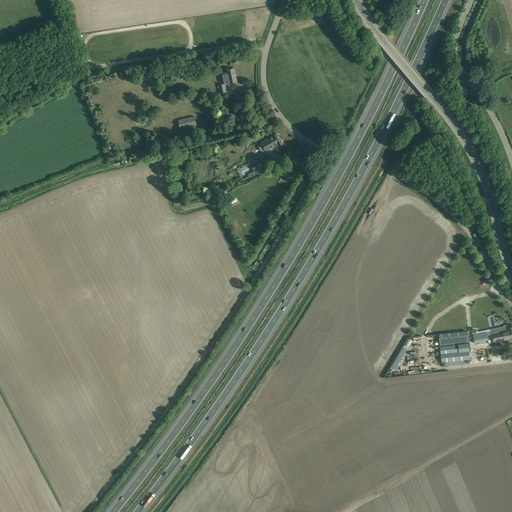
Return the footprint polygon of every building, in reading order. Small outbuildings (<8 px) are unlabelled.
[(222,74),(224,84),(229,83),(236,81),(235,75),(234,75),(234,74),(235,73),(234,69),(227,70),(228,72),(222,74)] [(202,103),(206,119),(212,118),(208,102),(202,103)] [(196,125),(194,117),(178,121),(180,129),(196,125)] [(265,151),(267,150),(273,147),(274,148),(278,146),(283,144),(277,133),(272,136),(273,136),(261,143),(259,144),(258,146),(258,149),(259,151),(261,152),(264,152),(265,151)] [(250,164),(251,165),(254,171),(253,172),(254,174),(254,176),(266,169),(264,166),(268,163),(264,157),(250,164)] [(499,329),(489,331),(491,341),(492,344),(511,339),(511,326),(501,328),(501,330),(499,330),(499,329)] [(491,341),(489,331),(473,334),(475,344),(491,341)] [(469,332),(445,335),(446,345),(471,342),(470,335),(469,332)] [(470,360),(469,352),(468,344),(440,347),(440,355),(441,363),(470,360)] [(410,363),(422,363),(422,348),(414,348),(414,351),(410,351),(410,363)]
